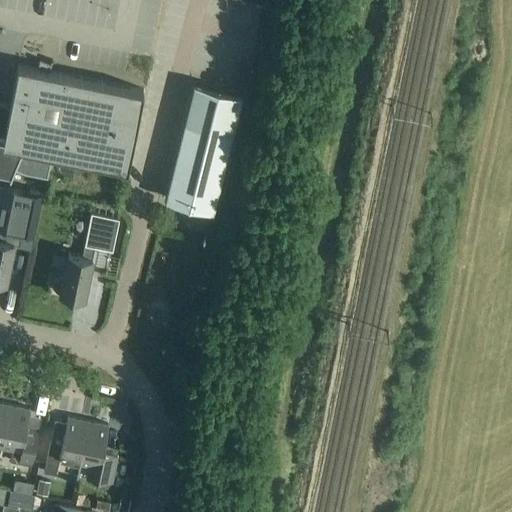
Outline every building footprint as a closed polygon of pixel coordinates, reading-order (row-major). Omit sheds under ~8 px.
[(0,168),(11,171),(13,165),(25,169),(46,174),(50,152),(128,168),(144,89),(50,70),(51,63),(40,61),(39,68),(18,64),(10,105),(0,103),(0,168)] [(213,208),(232,131),(241,94),(194,83),(185,119),(166,197),(165,196),(165,198),(213,210),(213,208)] [(87,166),(86,176),(105,177),(105,167),(87,166)] [(0,281),(5,282),(12,251),(13,245),(13,244),(19,245),(19,244),(22,231),(34,233),(35,229),(42,192),(29,190),(5,185),(4,185),(1,184),(0,187),(0,226),(6,228),(5,233),(0,232),(0,281)] [(112,250),(119,217),(91,211),(82,256),(68,253),(64,275),(59,275),(56,277),(53,280),(53,284),(54,288),(56,291),(60,293),(84,298),(95,246),(112,250)] [(0,445),(1,446),(9,404),(0,402),(0,445)] [(9,404),(1,446),(12,448),(10,460),(31,465),(36,438),(25,435),(30,409),(9,404)] [(79,462),(88,420),(67,416),(62,443),(50,441),(44,472),(56,474),(59,458),(79,462)] [(88,420),(79,462),(90,464),(88,477),(109,481),(115,454),(103,452),(108,425),(88,420)] [(48,495),(51,481),(40,479),(38,493),(48,495)] [(21,493),(34,495),(37,482),(24,480),(21,493)] [(34,495),(21,493),(10,491),(8,504),(32,509),(34,495)] [(76,493),(74,502),(83,504),(85,495),(76,493)] [(128,511),(131,500),(121,498),(119,510),(128,511)] [(51,511),(90,511),(54,503),(51,511)]
